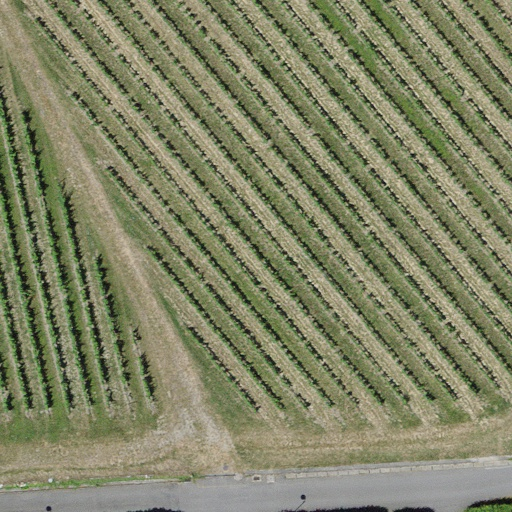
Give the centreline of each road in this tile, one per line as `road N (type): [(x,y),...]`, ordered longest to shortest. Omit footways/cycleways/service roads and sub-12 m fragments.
road 1 (residential): [(511,477),(0,508)]
road 2 (track): [(0,40),(213,475),(214,498)]
